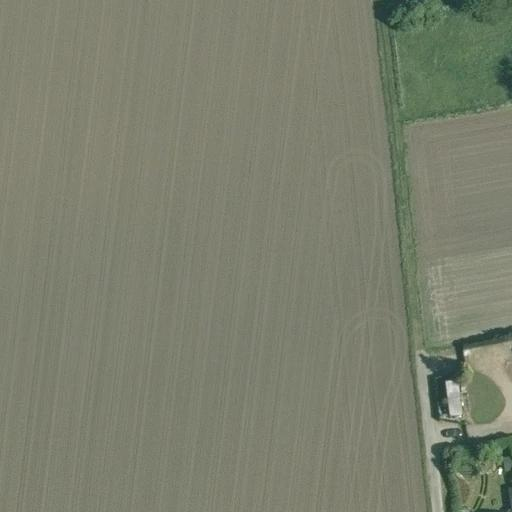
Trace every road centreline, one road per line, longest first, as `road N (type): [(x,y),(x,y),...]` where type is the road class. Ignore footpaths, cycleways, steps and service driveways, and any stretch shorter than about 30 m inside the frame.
road 1 (track): [(424,350),(380,0)]
road 2 (residential): [(443,511),(424,350)]
